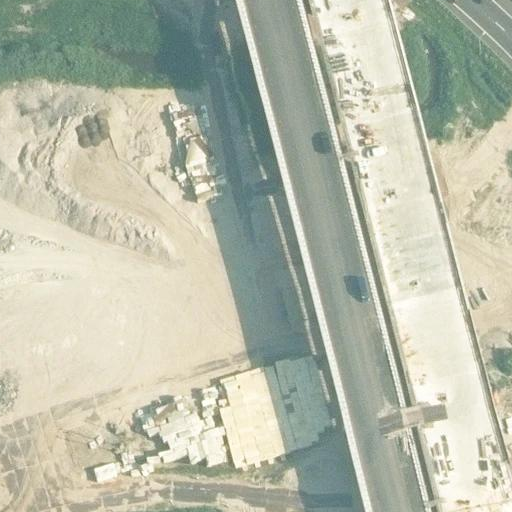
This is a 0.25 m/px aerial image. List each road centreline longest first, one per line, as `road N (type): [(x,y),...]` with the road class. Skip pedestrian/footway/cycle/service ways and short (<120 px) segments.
road 1 (motorway): [(264,0),(394,511)]
road 2 (motorway): [(439,374),(342,0)]
road 3 (track): [(282,407),(283,433),(254,480),(217,492),(43,511)]
road 4 (motorway): [(492,511),(439,374)]
road 5 (motorway): [(471,511),(439,374)]
